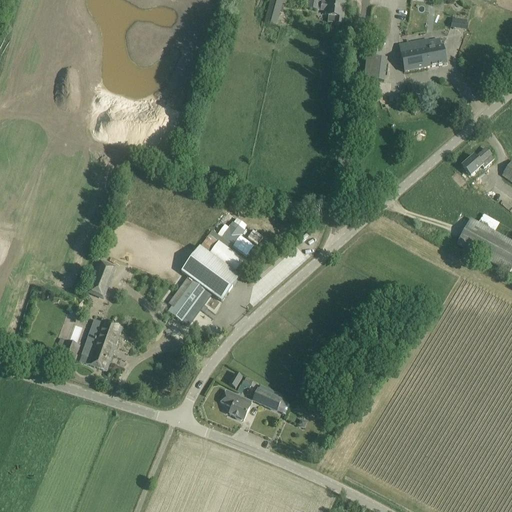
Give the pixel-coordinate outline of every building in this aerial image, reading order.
[(283,0),(269,0),(264,22),(277,26),(283,0)] [(345,4),(341,3),(330,2),(330,4),(322,3),(322,0),(309,0),(308,10),(320,11),(320,12),(327,13),(327,17),(335,18),(334,23),(343,24),(345,4)] [(428,41),(409,44),(399,46),(404,73),(446,65),(442,47),(430,49),(428,41)] [(386,61),(367,59),(364,81),(383,84),(386,61)] [(416,84),(408,86),(411,98),(419,97),(416,84)] [(494,161),(492,157),(485,150),(475,159),(474,157),(462,167),(470,176),(481,167),(484,170),(494,161)] [(511,183),(511,162),(502,176),(511,183)] [(462,188),(468,182),(459,171),(452,177),(462,188)] [(212,232),(200,248),(234,274),(243,261),(229,251),(232,247),(237,251),(244,240),(240,237),(244,231),(243,231),(246,227),(236,220),(229,230),(225,226),(217,236),(212,232)] [(511,242),(471,220),(457,244),(509,274),(511,269),(511,242)] [(244,236),(254,247),(262,240),(252,229),(244,236)] [(172,307),(168,313),(183,324),(188,328),(192,322),(212,296),(222,303),(240,278),(234,274),(200,248),(199,248),(181,273),(188,278),(169,305),(172,307)] [(104,300),(116,269),(100,263),(88,294),(104,300)] [(107,373),(122,329),(102,322),(101,325),(95,322),(82,357),(79,363),(107,373)] [(80,346),(66,341),(61,357),(74,362),(80,346)] [(235,375),(228,386),(235,390),(242,379),(235,375)] [(260,386),(259,389),(282,400),(283,397),(260,386)] [(259,389),(258,389),(253,402),(276,412),(282,400),(259,389)] [(252,403),(235,395),(225,391),(220,403),(232,408),(229,415),(236,418),(235,420),(241,422),(241,421),(244,422),(252,403)]
